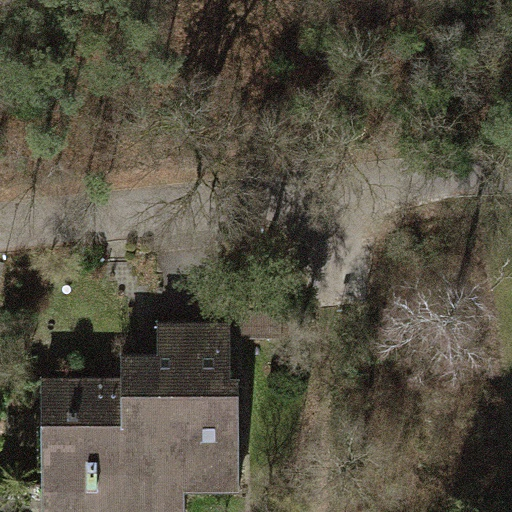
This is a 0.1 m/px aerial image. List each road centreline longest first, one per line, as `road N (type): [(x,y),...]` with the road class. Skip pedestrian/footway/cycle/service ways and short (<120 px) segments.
road 1 (residential): [(345,193),(0,226)]
road 2 (track): [(511,175),(345,193)]
